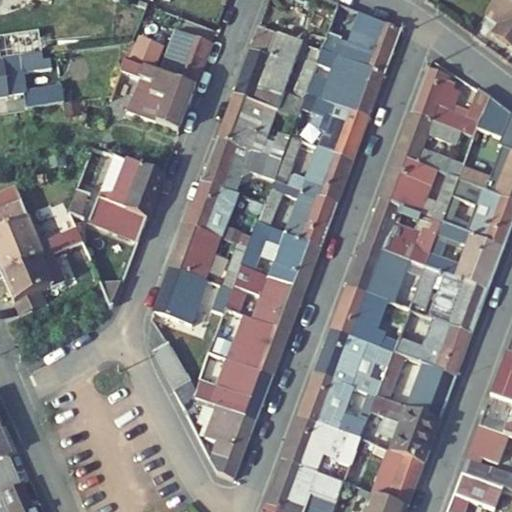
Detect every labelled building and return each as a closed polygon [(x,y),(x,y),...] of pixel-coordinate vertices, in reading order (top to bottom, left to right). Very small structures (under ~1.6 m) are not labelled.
[(511,0),(497,0),(486,15),(501,26),(493,36),(507,47),(511,40),(511,0)] [(400,32),(355,13),(349,29),(344,27),(350,11),(338,6),(321,53),(384,77),(400,32)] [(316,67),(308,64),(295,100),(284,96),(303,46),(260,29),(235,96),(277,111),(297,119),(300,110),(305,97),(312,78),(316,67)] [(175,32),(159,76),(196,90),(212,46),(175,32)] [(321,53),(313,50),(308,64),(316,67),(321,53)] [(384,77),(321,53),(316,67),(331,73),(326,83),(312,78),(305,97),(317,101),(368,120),(384,77)] [(0,98),(24,96),(26,111),(64,105),(62,88),(28,94),(25,75),(53,71),(51,62),(44,63),(43,55),(1,61),(1,63),(0,63),(0,98)] [(128,114),(179,134),(196,90),(159,76),(125,63),(121,74),(140,81),(128,114)] [(451,114),(454,106),(459,94),(454,91),(456,86),(448,83),(450,79),(429,71),(412,115),(463,134),(475,139),(491,100),(479,92),(470,113),(466,121),(451,114)] [(235,96),(219,141),(280,164),(289,139),(279,135),(277,141),(279,142),(277,146),(271,144),(269,149),(263,146),(267,136),(268,136),(277,111),(235,96)] [(317,101),(305,97),(300,110),(312,114),(317,101)] [(475,139),(473,143),(501,155),(491,180),(464,169),(459,183),(511,203),(511,116),(501,140),(496,138),(507,113),(491,100),(475,139)] [(368,120),(317,101),(312,114),(324,119),(319,132),(324,133),(318,151),(352,164),(368,120)] [(466,121),(470,113),(454,106),(451,114),(466,121)] [(464,169),(464,167),(422,151),(428,135),(457,147),(463,134),(412,115),(396,158),(437,174),(451,179),(459,183),(464,169)] [(287,187),(301,144),(289,139),(280,164),(274,181),(287,187)] [(280,164),(219,141),(203,183),(235,195),(242,178),(250,173),(274,181),(280,164)] [(352,164),(318,151),(307,181),(296,176),(292,178),(289,187),(336,207),(352,164)] [(115,158),(100,196),(112,200),(127,162),(115,158)] [(398,209),(420,217),(426,200),(437,174),(396,158),(380,202),(398,209)] [(112,200),(149,214),(164,176),(127,162),(112,200)] [(440,206),(434,222),(443,226),(453,201),(459,183),(451,179),(440,206)] [(336,207),(289,187),(287,187),(274,181),(265,206),(258,224),(270,229),(283,196),(298,201),(285,235),(320,250),(336,207)] [(235,195),(203,183),(186,227),(220,240),(230,213),(229,212),(235,195)] [(511,203),(459,183),(453,201),(461,204),(476,210),(470,226),(467,235),(504,250),(511,228),(511,203)] [(0,231),(28,220),(16,190),(0,196),(0,231)] [(78,191),(70,215),(80,218),(88,195),(78,191)] [(112,200),(100,196),(89,223),(138,243),(149,214),(112,200)] [(420,217),(434,222),(440,206),(426,200),(420,217)] [(453,201),(443,226),(451,229),(455,220),(461,204),(453,201)] [(380,202),(364,245),(427,269),(437,243),(438,238),(443,226),(434,222),(420,217),(414,232),(392,224),(398,209),(380,202)] [(39,247),(28,220),(0,231),(0,268),(4,277),(54,256),(83,245),(76,230),(39,247)] [(455,220),(451,229),(467,235),(470,226),(455,220)] [(320,250),(285,235),(270,229),(258,224),(253,239),(249,250),(242,269),(253,273),(258,258),(264,244),(280,250),(275,265),(269,280),(304,294),(320,250)] [(447,247),(437,243),(427,269),(438,273),(446,276),(488,293),(504,250),(467,235),(451,229),(443,226),(438,238),(461,246),(467,248),(460,267),(442,260),(447,247)] [(206,283),(221,240),(220,240),(186,227),(170,271),(206,283)] [(253,239),(242,235),(238,246),(249,250),(253,239)] [(438,238),(437,243),(447,247),(459,251),(461,246),(438,238)] [(280,250),(264,244),(258,258),(275,265),(280,250)] [(348,288),(385,302),(398,267),(411,272),(399,302),(405,305),(404,309),(410,312),(412,307),(427,269),(364,245),(348,288)] [(230,270),(240,274),(242,269),(249,250),(238,246),(230,270)] [(66,284),(54,256),(4,277),(15,306),(43,294),(66,284)] [(237,317),(253,273),(242,269),(240,274),(233,293),(226,313),(237,317)] [(427,269),(412,307),(424,312),(434,287),(438,273),(427,269)] [(233,293),(240,274),(230,270),(223,289),(233,293)] [(206,283),(170,271),(154,315),(192,328),(208,284),(206,283)] [(446,276),(438,273),(434,287),(441,290),(446,276)] [(441,290),(430,320),(434,321),(472,336),(488,293),(446,276),(441,290)] [(304,294),(269,280),(253,323),(289,336),(304,294)] [(123,286),(101,286),(111,309),(115,307),(123,286)] [(386,334),(378,331),(388,303),(385,302),(348,288),(332,332),(393,355),(397,347),(383,342),(386,334)] [(226,313),(233,293),(223,289),(208,328),(218,332),(226,313)] [(43,294),(15,306),(21,319),(49,308),(43,294)] [(289,336),(253,323),(244,319),(228,364),(272,381),(289,336)] [(423,351),(399,342),(398,343),(397,347),(393,355),(420,365),(423,367),(456,379),(472,336),(434,321),(423,351)] [(332,332),(316,375),(354,390),(369,395),(377,399),(382,386),(368,381),(375,364),(388,369),(393,355),(332,332)] [(385,338),(383,342),(397,347),(398,343),(385,338)] [(154,353),(175,394),(190,384),(185,375),(171,353),(167,345),(154,353)] [(171,353),(185,375),(193,370),(197,367),(184,345),(171,353)] [(416,375),(420,365),(393,355),(388,369),(382,386),(377,399),(389,403),(393,393),(401,369),(416,375)] [(511,359),(506,357),(490,400),(509,407),(511,407),(511,359)] [(272,381),(228,364),(227,363),(216,391),(199,385),(199,387),(196,396),(194,400),(197,402),(206,405),(256,423),(272,381)] [(411,400),(407,410),(440,423),(456,379),(423,367),(411,400)] [(190,384),(196,396),(199,387),(194,379),(197,377),(193,370),(185,375),(190,384)] [(359,421),(345,416),(354,390),(316,375),(300,419),(361,442),(369,421),(360,418),(359,421)] [(175,394),(182,407),(194,400),(196,396),(190,384),(175,394)] [(411,400),(393,393),(389,403),(407,410),(411,400)] [(369,395),(360,418),(369,421),(372,414),(377,399),(369,395)] [(385,419),(379,436),(395,442),(392,449),(390,453),(424,466),(440,423),(407,410),(389,403),(377,399),(372,414),(385,419)] [(509,407),(490,400),(480,428),(508,438),(511,438),(511,415),(508,426),(503,424),(509,407)] [(206,405),(197,402),(195,406),(205,410),(206,405)] [(256,423),(206,405),(205,410),(200,425),(211,428),(206,441),(216,445),(220,446),(216,458),(214,457),(211,463),(218,477),(234,482),(256,423)] [(511,415),(511,407),(509,407),(503,424),(508,426),(511,415)] [(283,463),(317,475),(324,456),(340,462),(339,464),(351,468),(356,455),(361,442),(300,419),(283,463)] [(480,428),(470,455),(484,460),(498,466),(508,438),(480,428)] [(366,459),(371,446),(361,442),(356,455),(366,459)] [(379,444),(378,448),(390,453),(392,449),(379,444)] [(424,466),(390,453),(373,497),(408,510),(424,466)] [(351,468),(346,481),(359,486),(369,460),(366,459),(356,455),(351,468)] [(470,455),(468,461),(482,466),(484,460),(470,455)] [(6,458),(0,461),(0,494),(19,487),(6,458)] [(477,481),(482,466),(468,461),(462,475),(477,481)] [(265,511),(305,511),(311,497),(337,506),(344,486),(317,475),(283,463),(265,511)] [(511,475),(482,466),(477,481),(503,490),(511,492),(511,475)] [(477,481),(462,475),(448,511),(465,511),(469,504),(492,511),(494,511),(503,490),(477,481)] [(29,511),(19,487),(0,494),(0,511),(29,511)] [(311,497),(305,511),(334,511),(337,506),(311,497)] [(407,511),(408,510),(373,497),(367,511),(407,511)]
